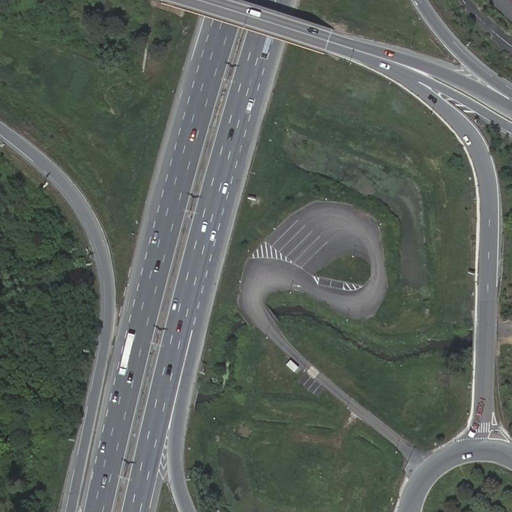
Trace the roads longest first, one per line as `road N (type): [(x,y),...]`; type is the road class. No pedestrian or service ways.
road 1 (motorway): [(135,511),(273,0)]
road 2 (motorway): [(187,511),(174,455),(183,389),(288,0)]
road 3 (secondary): [(329,41),(414,85),(448,112),(481,156),(489,188),(484,400),(480,427),(462,451)]
road 4 (motorway): [(0,128),(84,207),(107,264),(107,342),(73,511)]
road 5 (motorway): [(232,0),(153,280)]
road 6 (motorway): [(217,0),(182,113),(153,280)]
road 7 (motorway): [(153,280),(97,511)]
road 8 (secondary): [(194,0),(329,41)]
road 9 (motorway): [(511,96),(464,60),(417,0)]
road 10 (secondary): [(406,66),(511,128)]
